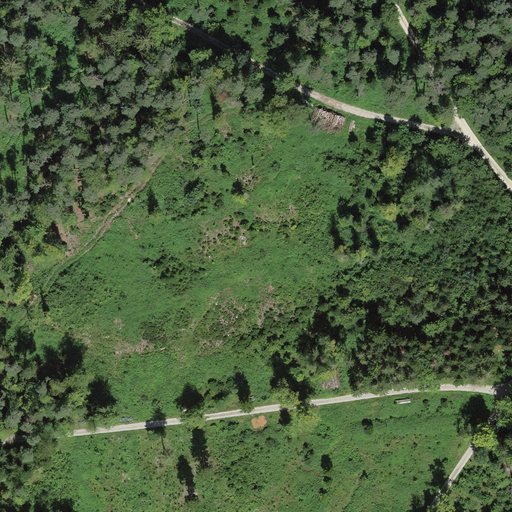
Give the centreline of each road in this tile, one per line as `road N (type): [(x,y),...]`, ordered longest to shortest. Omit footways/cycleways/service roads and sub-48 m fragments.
road 1 (track): [(0,437),(440,388),(511,389)]
road 2 (track): [(469,136),(298,91),(141,0)]
road 3 (track): [(393,0),(469,136),(511,186)]
road 4 (track): [(426,511),(511,381)]
